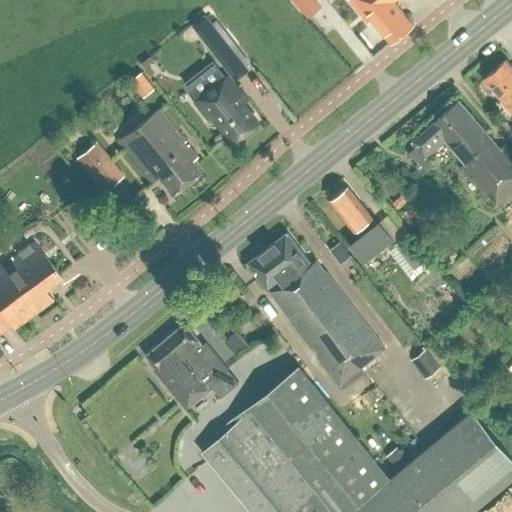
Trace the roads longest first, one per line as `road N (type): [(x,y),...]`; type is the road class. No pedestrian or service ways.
road 1 (primary): [(15,390),(136,309),(511,2)]
road 2 (unclassified): [(108,511),(78,486),(15,390)]
